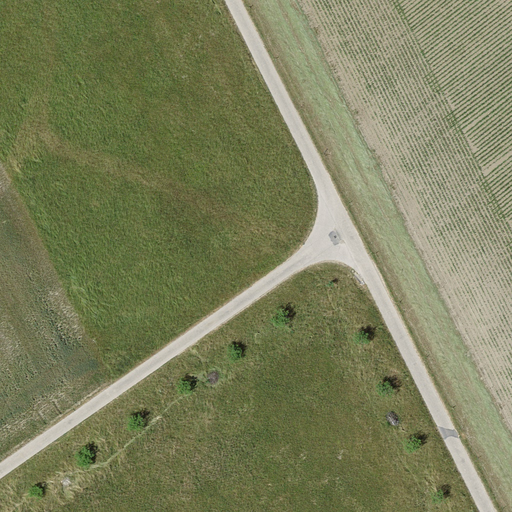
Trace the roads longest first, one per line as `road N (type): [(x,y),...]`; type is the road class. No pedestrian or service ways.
road 1 (residential): [(484,511),(230,0)]
road 2 (track): [(343,228),(0,470)]
